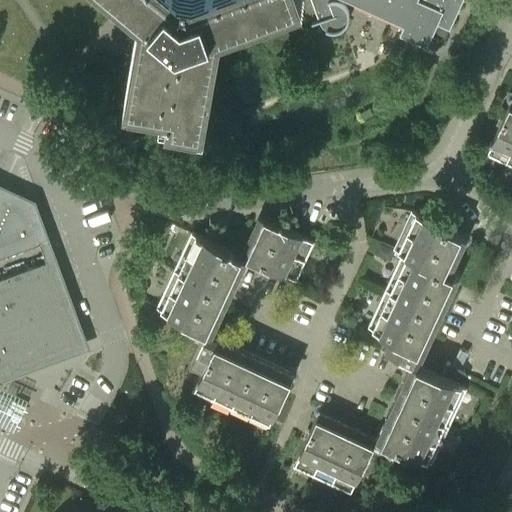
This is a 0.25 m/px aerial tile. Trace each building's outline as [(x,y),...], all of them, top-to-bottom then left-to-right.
[(222,2),(228,0),(125,0),(125,1),(137,11),(143,12),(132,79),(171,86),(169,97),(202,103),(219,7),(222,2)] [(335,30),(338,30),(340,29),(343,27),(345,25),(346,24),(347,23),(347,22),(348,21),(349,18),(349,17),(349,15),(349,14),(349,13),(323,1),(323,0),(311,0),(319,21),(320,22),(320,23),(321,24),(322,25),(323,26),(325,28),(327,29),(330,30),(331,30),(333,30),(335,30)] [(323,0),(323,1),(349,13),(349,11),(348,10),(348,8),(346,6),(344,4),(343,3),(341,1),(340,1),(340,0),(349,0),(403,25),(399,33),(427,46),(437,23),(449,29),(462,0),(323,0)] [(488,148),(507,157),(511,146),(511,103),(509,102),(488,148)] [(0,371),(78,343),(48,260),(27,268),(0,277),(0,255),(20,249),(41,241),(28,206),(0,192),(0,371)] [(397,250),(405,254),(406,253),(444,270),(445,269),(462,232),(415,211),(397,250)] [(264,217),(247,256),(292,277),(310,238),(264,217)] [(179,271),(225,292),(243,254),(197,232),(179,271)] [(390,246),(379,240),(374,251),(385,257),(390,246)] [(453,273),(445,269),(444,270),(406,253),(405,254),(389,289),(436,310),(453,273)] [(207,330),(225,292),(179,271),(161,309),(205,330),(207,330)] [(389,336),(384,347),(417,362),(423,349),(419,348),(436,310),(389,289),(371,328),(389,336)] [(194,386),(232,404),(254,358),(217,340),(219,336),(207,330),(205,330),(190,362),(202,367),(194,386)] [(254,358),(232,404),(270,421),(292,375),(254,358)] [(463,384),(417,364),(399,401),(445,422),(463,384)] [(427,461),(445,422),(399,401),(381,439),(427,461)] [(296,460),(315,469),(336,424),(317,415),(296,460)] [(336,424),(315,469),(353,487),(374,442),(336,424)]
